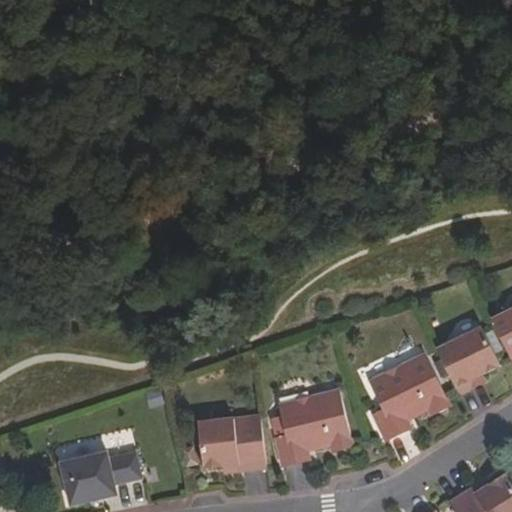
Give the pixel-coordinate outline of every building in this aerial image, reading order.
[(511,312),(492,323),(511,363),(511,312)] [(481,378),(501,368),(482,331),(437,353),(459,396),(485,384),(481,378)] [(431,419),(451,409),(426,357),(369,385),(383,413),(373,418),(386,443),(410,431),(405,420),(411,417),(413,420),(428,413),(431,419)] [(331,454),(352,449),(338,393),(278,408),(286,439),(275,442),(282,469),(308,463),(305,451),(312,449),(313,452),(330,448),(331,454)] [(223,476),(266,471),(259,419),(197,427),(203,472),(222,470),(223,476)] [(140,480),(134,453),(107,458),(106,454),(59,463),(68,506),(115,497),(112,485),(140,480)] [(453,511),(511,511),(511,488),(505,477),(489,488),(485,482),(449,505),(453,511)]
